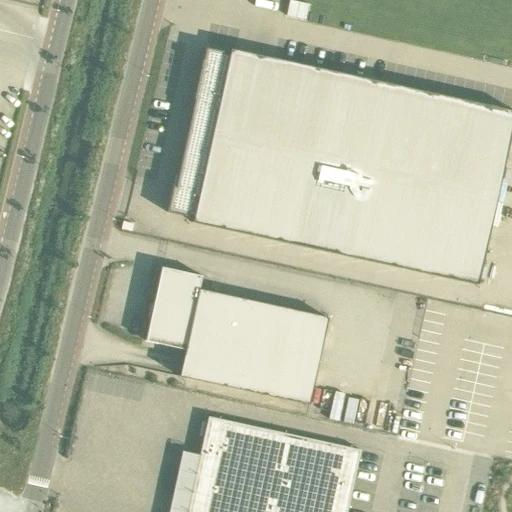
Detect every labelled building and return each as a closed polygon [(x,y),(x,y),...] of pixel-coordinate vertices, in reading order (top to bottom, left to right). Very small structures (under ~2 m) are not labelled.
[(172,186),(166,212),(192,218),(191,222),(477,285),(511,123),(511,110),(229,49),(229,53),(205,48),(174,186),(172,186)] [(201,276),(161,267),(145,340),(184,349),(178,375),(308,403),(326,317),(198,289),(201,276)] [(374,425),(374,399),(354,398),(353,424),(374,425)] [(345,511),(359,450),(208,417),(186,511),(345,511)] [(0,502),(8,504),(10,495),(0,491),(0,502)]
